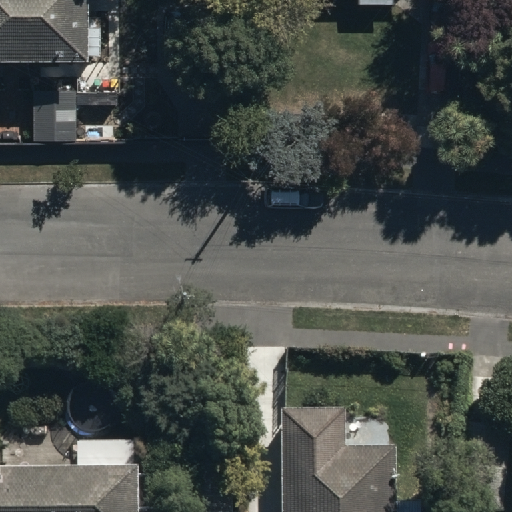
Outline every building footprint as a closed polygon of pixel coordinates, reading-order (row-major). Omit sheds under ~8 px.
[(0,0),(0,50),(98,50),(98,10),(88,10),(87,0),(0,0)] [(172,0),(151,0),(125,16),(156,66),(197,41),(172,0)] [(277,409),(277,511),(393,511),(393,445),(342,445),(342,409),(277,409)] [(451,508),(499,511),(506,426),(458,422),(451,508)] [(0,511),(137,511),(136,439),(74,440),(75,466),(0,467),(0,511)]
